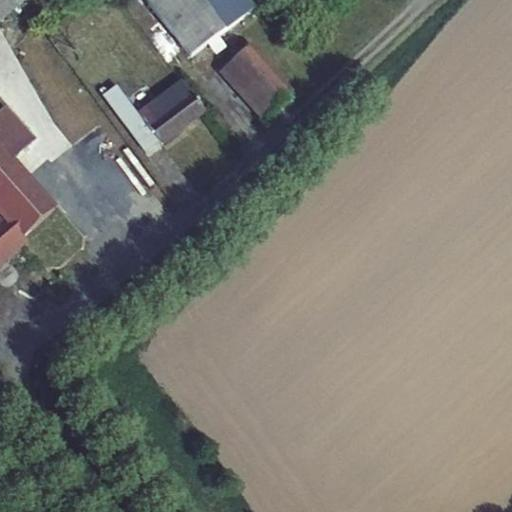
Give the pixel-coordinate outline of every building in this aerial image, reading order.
[(0,0),(0,20),(25,0),(0,0)] [(233,14),(220,0),(143,0),(187,52),(233,14)] [(242,0),(220,0),(233,14),(246,4),(242,0)] [(263,116),(293,90),(249,44),(229,62),(221,69),(263,116)] [(183,82),(178,76),(133,110),(109,79),(100,85),(144,143),(154,136),(140,119),(183,82)] [(183,82),(140,119),(154,136),(159,143),(203,107),(183,82)] [(4,107),(0,110),(0,144),(9,155),(29,135),(4,107)] [(54,206),(9,155),(0,144),(0,207),(8,217),(0,224),(0,256),(13,244),(34,224),(54,206)]
